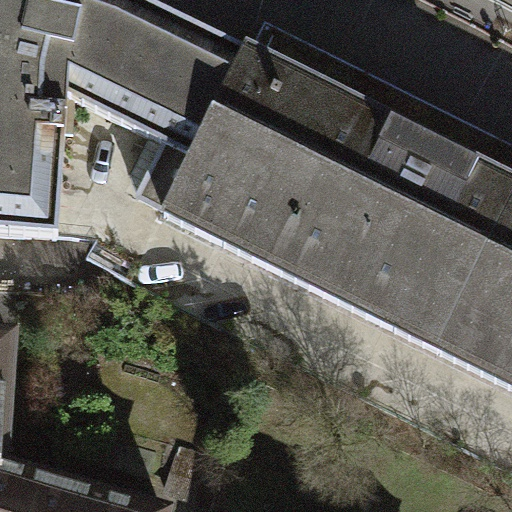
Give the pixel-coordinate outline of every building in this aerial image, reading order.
[(68,101),(194,163),(247,56),(133,0),(0,0),(0,237),(58,242),(68,101)] [(252,53),(511,184),(511,149),(265,26),(252,53)] [(249,52),(247,56),(194,163),(166,218),(511,391),(511,184),(252,53),(249,52)] [(12,296),(0,295),(0,337),(10,338),(12,296)] [(0,441),(16,443),(21,339),(10,338),(0,337),(0,441)] [(0,511),(26,511),(42,451),(16,443),(0,441),(0,511)] [(175,511),(181,489),(42,451),(26,511),(175,511)]
